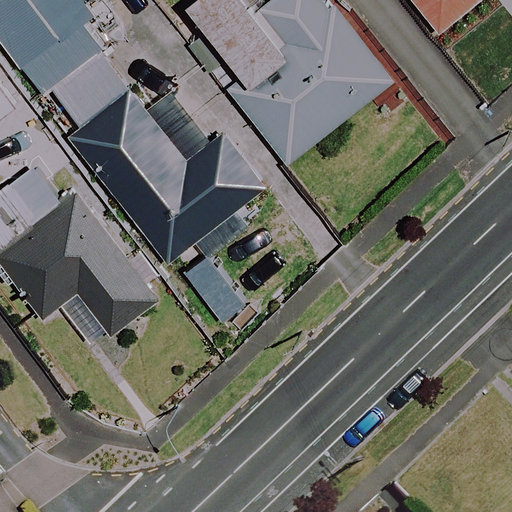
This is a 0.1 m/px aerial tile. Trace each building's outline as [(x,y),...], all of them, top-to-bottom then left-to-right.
[(98,13),(87,0),(0,0),(0,27),(47,89),(104,46),(86,22),(98,13)] [(393,80),(332,0),(276,0),(267,7),(299,49),(243,92),(293,157),(393,80)] [(420,0),(445,30),(481,0),(420,0)] [(0,118),(21,103),(0,75),(0,118)] [(191,161),(137,89),(78,133),(173,259),(270,186),(229,132),(191,161)] [(0,253),(48,315),(64,303),(92,338),(110,323),(117,332),(165,295),(82,188),(45,216),(16,179),(0,190),(0,253)]
